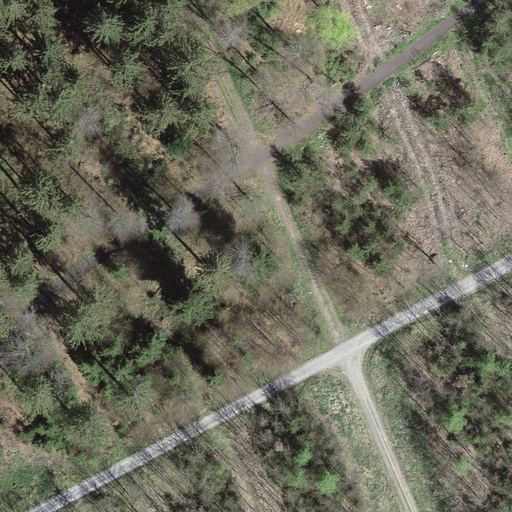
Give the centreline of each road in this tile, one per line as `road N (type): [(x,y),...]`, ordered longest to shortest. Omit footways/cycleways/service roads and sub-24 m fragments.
road 1 (track): [(511,261),(38,511)]
road 2 (track): [(361,378),(417,511)]
